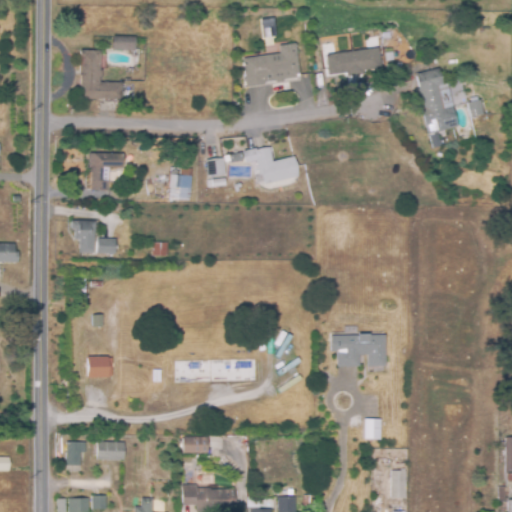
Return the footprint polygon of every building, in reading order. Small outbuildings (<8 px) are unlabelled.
[(273,37),(272,18),(259,18),(260,37),(273,37)] [(112,52),(111,39),(131,38),(132,51),(112,52)] [(273,98),(270,82),(246,86),(241,60),(277,53),(276,47),(292,44),(298,77),(286,79),(289,95),(273,98)] [(344,79),(344,75),(327,77),(324,55),(376,48),(378,69),(361,72),(361,76),(344,79)] [(120,100),(77,99),(78,52),(99,53),(98,82),(120,83),(120,100)] [(425,126),(412,76),(435,70),(440,86),(436,87),(442,110),(448,108),(451,119),(425,126)] [(469,119),(466,102),(477,100),(480,117),(469,119)] [(263,186),(260,175),(257,176),(251,152),(267,148),(270,163),(291,158),(296,178),(263,186)] [(109,193),(92,193),(92,182),(87,182),(87,154),(112,154),(112,161),(116,161),(116,169),(103,169),(103,181),(109,181),(109,193)] [(228,166),(227,159),(239,157),(241,164),(228,166)] [(210,189),(204,187),(206,178),(203,162),(221,160),(223,178),(214,179),(210,189)] [(187,202),(166,200),(169,168),(190,170),(187,202)] [(79,253),(78,241),(72,241),(71,223),(92,221),(94,252),(79,253)] [(111,254),(96,253),(96,239),(112,239),(111,254)] [(165,255),(165,242),(150,243),(151,255),(165,255)] [(0,264),(0,244),(11,244),(11,253),(15,253),(15,264),(0,264)] [(121,301),(116,326),(111,325),(117,300),(121,301)] [(102,316),(102,327),(92,328),(92,316),(102,316)] [(121,331),(115,355),(110,354),(116,329),(121,331)] [(383,368),(365,368),(365,356),(358,356),(358,368),(334,368),(334,353),(328,353),(328,336),(383,336),(383,368)] [(85,356),(103,356),(104,377),(85,377),(85,356)] [(120,360),(116,387),(110,386),(114,359),(120,360)] [(152,368),(160,368),(160,381),(152,381),(152,368)] [(377,439),(378,419),(362,419),(361,439),(377,439)] [(180,454),(179,438),(203,437),(204,454),(180,454)] [(511,488),(503,488),(503,449),(497,449),(497,442),(503,442),(503,438),(511,438),(511,488)] [(122,462),(93,461),(93,451),(91,451),(91,442),(123,443),(122,462)] [(78,467),(63,467),(63,443),(85,443),(85,454),(79,454),(78,467)] [(175,462),(167,462),(167,446),(175,446),(175,462)] [(380,457),(370,457),(370,449),(380,450),(380,457)] [(8,472),(0,472),(0,458),(8,458),(8,472)] [(402,499),(387,499),(387,472),(403,472),(402,499)] [(227,511),(193,511),(193,507),(180,507),(180,485),(195,485),(195,489),(232,489),(232,508),(227,508),(227,511)] [(276,497),(294,497),(294,498),(301,498),(301,500),(314,500),(313,511),(275,511),(276,497),(271,496),(272,490),(277,491),(276,497)] [(379,511),(371,511),(371,490),(379,490),(379,511)] [(89,510),(89,497),(104,496),(104,510),(89,510)] [(54,511),(54,500),(64,499),(64,511),(66,511),(66,499),(87,498),(87,511),(54,511)] [(248,511),(246,511),(245,498),(258,498),(258,510),(270,510),(270,511),(248,511)] [(131,511),(132,508),(137,508),(137,499),(151,499),(150,511),(131,511)]
